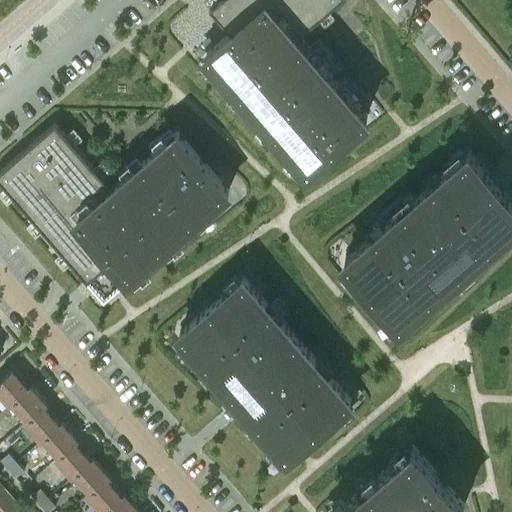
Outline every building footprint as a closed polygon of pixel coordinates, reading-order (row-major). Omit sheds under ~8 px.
[(219,25),(196,45),(308,173),(377,112),(309,32),(346,0),(201,0),(199,2),(219,25)] [(57,119),(0,168),(0,178),(87,279),(109,260),(130,284),(239,190),(191,135),(183,126),(177,119),(108,177),(57,119)] [(511,189),(470,141),(334,258),(399,333),(511,235),(511,189)] [(356,398),(245,270),(176,330),(287,458),(356,398)] [(29,387),(28,386),(12,368),(0,379),(0,392),(10,404),(12,402),(29,387)] [(44,405),(47,403),(30,384),(28,386),(29,387),(12,402),(27,419),(28,419),(44,405)] [(59,422),(44,405),(28,419),(27,419),(25,421),(41,440),(44,438),(43,437),(60,423),(59,422)] [(76,441),(78,439),(62,420),(59,422),(60,423),(43,437),(44,438),(58,455),(59,455),(75,441),(76,441)] [(472,511),(477,507),(412,433),(322,511),(472,511)] [(91,459),(90,458),(76,441),(75,441),(59,455),(58,455),(56,457),(72,476),(75,474),(74,473),(91,459)] [(16,476),(25,469),(9,451),(1,458),(16,476)] [(107,477),(109,475),(93,456),(90,458),(91,459),(74,473),(75,474),(90,491),(106,477),(107,477)] [(122,494),(107,477),(106,477),(90,491),(87,493),(104,511),(106,509),(105,509),(122,495),(122,494)] [(47,511),(56,503),(40,486),(32,494),(47,511)] [(0,491),(0,511),(15,511),(21,507),(5,487),(0,491)] [(139,511),(140,511),(124,492),(122,494),(122,495),(105,509),(106,509),(108,511),(139,511)]
